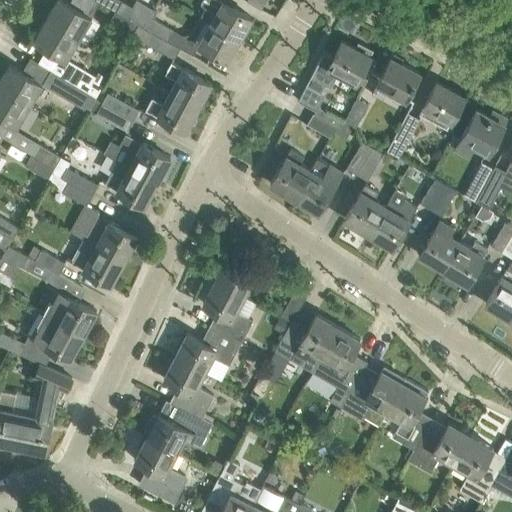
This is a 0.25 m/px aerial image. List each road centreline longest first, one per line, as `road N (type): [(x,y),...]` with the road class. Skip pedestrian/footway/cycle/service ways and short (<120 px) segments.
road 1 (residential): [(511,367),(201,175)]
road 2 (residential): [(62,483),(201,175)]
road 3 (residential): [(201,175),(317,0)]
road 4 (residential): [(511,82),(356,0)]
